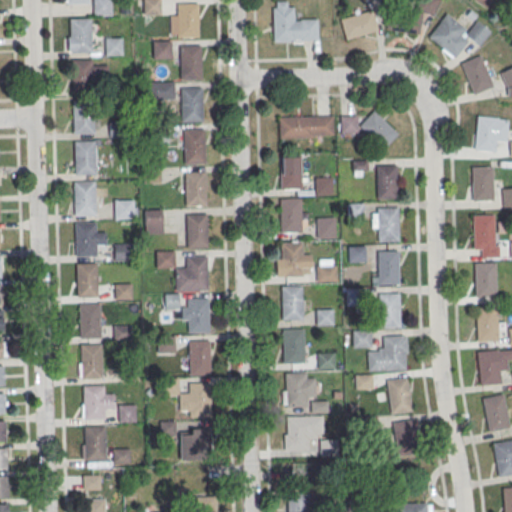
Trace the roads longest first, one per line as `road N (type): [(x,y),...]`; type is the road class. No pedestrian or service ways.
road 1 (residential): [(236,80),(387,72),(413,83),(429,102),(437,359),(464,511)]
road 2 (residential): [(29,0),(46,511)]
road 3 (residential): [(233,0),(249,511)]
